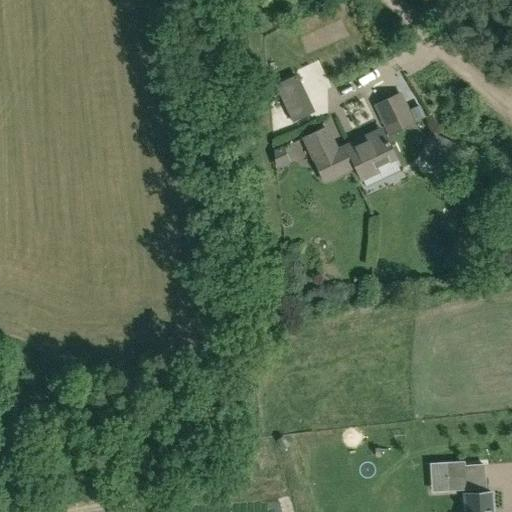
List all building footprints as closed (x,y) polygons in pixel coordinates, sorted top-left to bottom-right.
[(273,86),(291,123),(314,112),(296,75),(273,86)] [(391,136),(418,124),(403,92),(376,104),(391,136)] [(327,125),(303,137),(314,160),(323,180),(354,166),(360,179),(361,178),(365,186),(399,170),(393,158),(395,157),(385,135),(373,140),(370,134),(338,149),(327,125)] [(423,151),(447,162),(456,144),(432,133),(423,151)] [(445,463),(430,464),(432,493),(447,492),(486,489),(484,464),(464,466),(464,462),(445,463)] [(491,511),(490,492),(464,494),(465,511),(491,511)]
